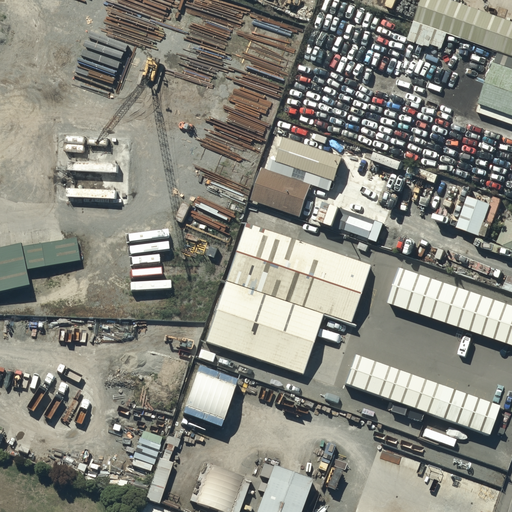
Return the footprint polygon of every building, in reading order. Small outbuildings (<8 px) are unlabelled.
[(136,0),(95,0),(93,6),(129,19),(136,0)] [(185,0),(144,0),(136,22),(172,35),(185,0)] [(511,11),(476,0),(411,0),(401,30),(452,47),(458,29),(511,46),(511,11)] [(230,16),(194,3),(181,40),(217,53),(230,16)] [(511,60),(489,53),(475,96),(511,108),(511,60)] [(187,91),(151,78),(138,115),(174,128),(187,91)] [(230,106),(194,93),(180,130),(216,144),(230,106)] [(73,107),(37,94),(23,131),(60,145),(73,107)] [(325,175),(332,154),(289,140),(282,161),(325,175)] [(263,168),(252,199),(301,215),(311,184),(263,168)] [(464,187),(450,223),(488,237),(502,199),(494,197),(493,200),(485,197),(484,200),(470,195),(472,189),(464,187)] [(233,203),(197,190),(183,227),(219,240),(233,203)] [(350,216),(345,229),(369,238),(374,225),(350,216)] [(511,221),(507,219),(497,242),(511,248),(511,221)] [(376,265),(248,223),(227,288),(354,329),(376,265)] [(0,295),(30,290),(26,273),(79,262),(74,239),(0,253),(0,295)] [(511,294),(396,257),(384,293),(511,335),(511,294)] [(203,275),(165,272),(162,312),(200,315),(203,275)] [(319,318),(227,288),(207,347),(299,377),(319,318)] [(348,345),(338,374),(488,423),(498,394),(348,345)] [(291,511),(305,469),(261,455),(244,506),(262,511),(291,511)]
